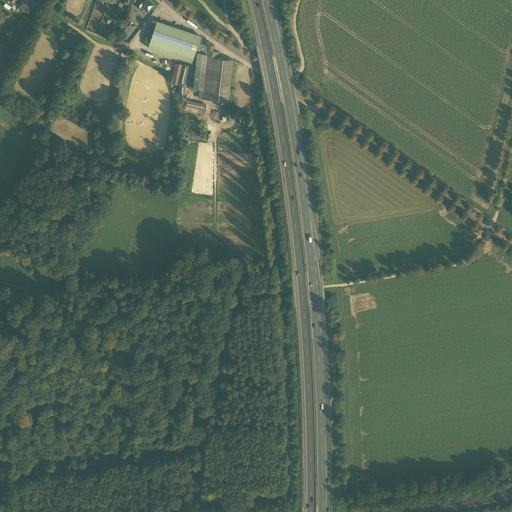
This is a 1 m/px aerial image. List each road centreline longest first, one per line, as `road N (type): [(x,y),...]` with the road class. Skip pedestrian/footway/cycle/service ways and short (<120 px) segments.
road 1 (motorway): [(255,0),(295,226),(310,511)]
road 2 (motorway): [(322,502),(307,226),(266,0)]
road 3 (track): [(240,54),(271,227),(286,511)]
road 4 (residential): [(511,244),(166,0)]
road 5 (track): [(351,489),(343,285)]
road 6 (track): [(343,285),(318,105)]
